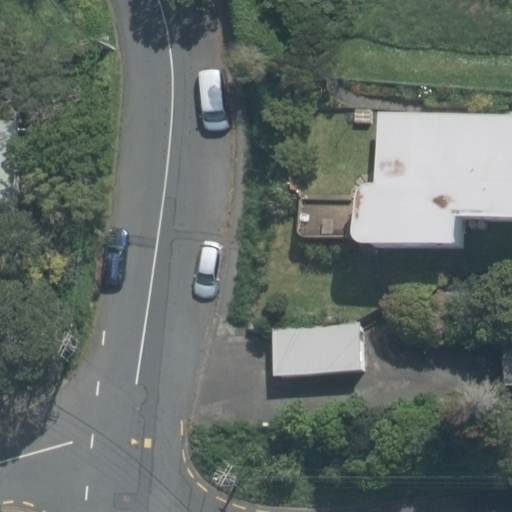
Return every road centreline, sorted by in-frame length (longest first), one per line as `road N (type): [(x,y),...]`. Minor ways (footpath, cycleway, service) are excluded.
road 1 (residential): [(132,425),(160,214),(164,48),(149,0)]
road 2 (unclassified): [(0,464),(132,425)]
